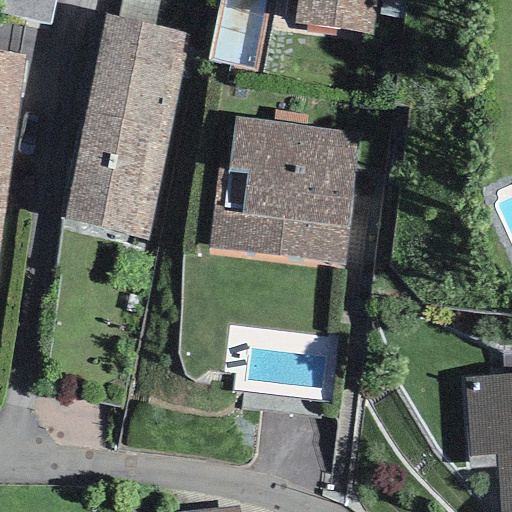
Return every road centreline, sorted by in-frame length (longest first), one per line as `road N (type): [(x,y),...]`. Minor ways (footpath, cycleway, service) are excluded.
road 1 (unknown): [(404,118),(346,444),(342,511)]
road 2 (residential): [(0,462),(168,474),(298,511)]
